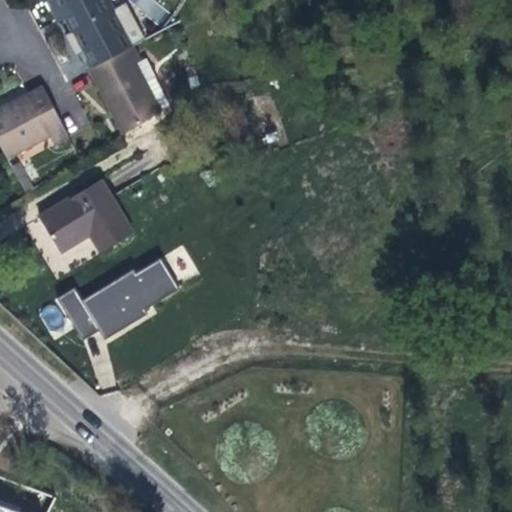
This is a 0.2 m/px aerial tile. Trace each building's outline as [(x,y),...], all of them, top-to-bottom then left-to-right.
[(106,0),(45,0),(51,9),(58,5),(64,16),(73,32),(112,9),(106,0)] [(58,5),(51,9),(58,20),(64,16),(58,5)] [(130,45),(145,37),(138,24),(123,32),(130,45)] [(124,48),(87,68),(104,99),(122,132),(158,110),(167,104),(152,76),(142,81),(140,78),(132,63),(137,60),(129,45),(124,48)] [(152,76),(150,72),(140,78),(142,81),(152,76)] [(31,93),(0,109),(0,148),(6,160),(50,135),(55,144),(68,138),(41,87),(31,93)] [(135,230),(104,180),(71,201),(68,197),(38,216),(54,242),(60,252),(89,235),(99,252),(135,230)] [(81,299),(74,287),(57,297),(84,339),(99,330),(104,339),(148,312),(146,308),(179,288),(160,258),(136,272),(134,268),(81,299)] [(0,511),(34,511),(0,500),(0,511)]
